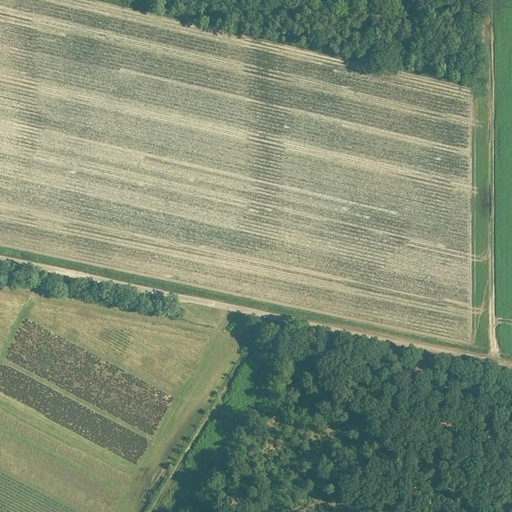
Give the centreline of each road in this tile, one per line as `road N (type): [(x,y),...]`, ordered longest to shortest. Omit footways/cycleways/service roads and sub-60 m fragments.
road 1 (unclassified): [(511,367),(0,260)]
road 2 (track): [(271,317),(154,511)]
